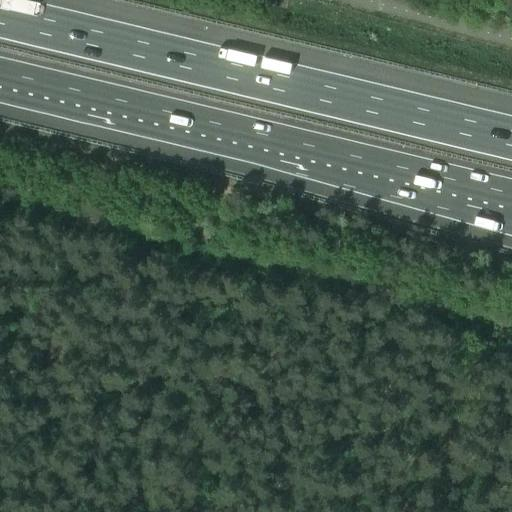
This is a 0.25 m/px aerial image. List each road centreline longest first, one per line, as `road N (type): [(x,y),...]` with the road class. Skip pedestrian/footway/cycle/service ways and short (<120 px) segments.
road 1 (motorway): [(511,136),(0,11)]
road 2 (motorway): [(0,83),(511,207)]
